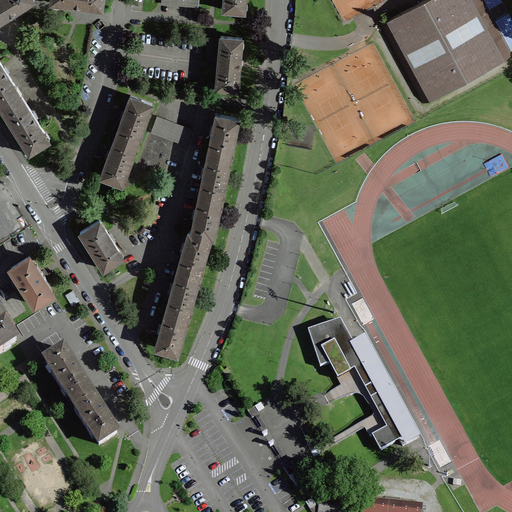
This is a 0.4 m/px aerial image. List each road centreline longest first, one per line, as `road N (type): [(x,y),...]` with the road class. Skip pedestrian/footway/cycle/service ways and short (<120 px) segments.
road 1 (residential): [(279,0),(247,216),(223,305),(177,413)]
road 2 (residential): [(52,222),(70,208),(97,119),(117,0)]
road 3 (residential): [(52,222),(177,413)]
